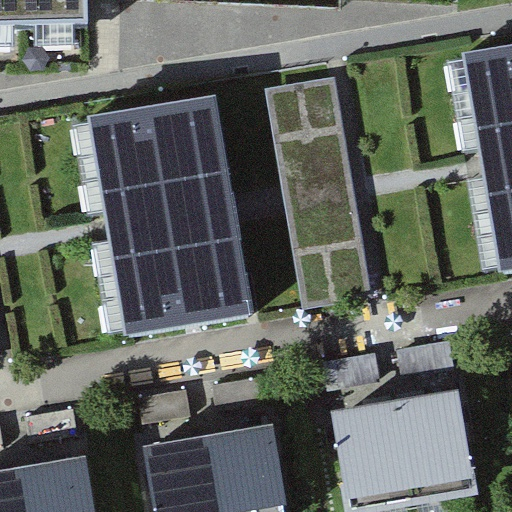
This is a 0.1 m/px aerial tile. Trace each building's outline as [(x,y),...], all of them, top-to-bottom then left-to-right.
[(0,0),(0,25),(75,23),(74,0),(0,0)] [(511,60),(467,67),(502,283),(511,281),(511,60)] [(221,106),(90,128),(127,345),(258,323),(221,106)] [(461,400),(334,421),(348,511),(428,511),(479,504),(461,400)] [(163,456),(171,511),(296,511),(285,437),(163,456)] [(0,511),(104,511),(97,469),(0,484),(0,511)]
